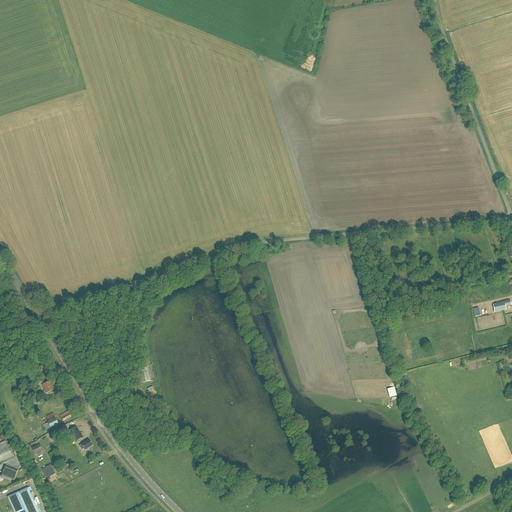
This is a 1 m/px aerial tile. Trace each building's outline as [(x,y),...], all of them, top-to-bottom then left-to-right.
[(511,305),(510,301),(492,305),(494,312),(506,310),(505,307),(511,305)] [(150,381),(147,368),(142,370),(142,372),(138,373),(141,384),(150,381)] [(54,389),(50,381),(42,385),(46,393),(54,389)] [(71,418),(68,412),(59,416),(62,422),(71,418)] [(58,424),(54,413),(45,417),(48,423),(42,425),(45,430),(58,424)] [(83,438),(76,426),(69,431),(76,442),(83,438)] [(64,432),(61,427),(55,431),(58,436),(64,432)] [(92,446),(89,440),(81,444),(81,445),(79,446),(82,450),(84,449),(85,450),(92,446)] [(0,462),(13,457),(6,441),(0,443),(0,462)] [(42,451),(38,444),(30,448),(34,455),(36,453),(37,455),(40,453),(40,452),(42,451)] [(18,470),(6,465),(1,476),(0,475),(0,476),(1,477),(13,482),(18,470)] [(53,473),(49,465),(41,469),(45,477),(53,473)] [(38,511),(28,488),(7,497),(13,511),(38,511)]
